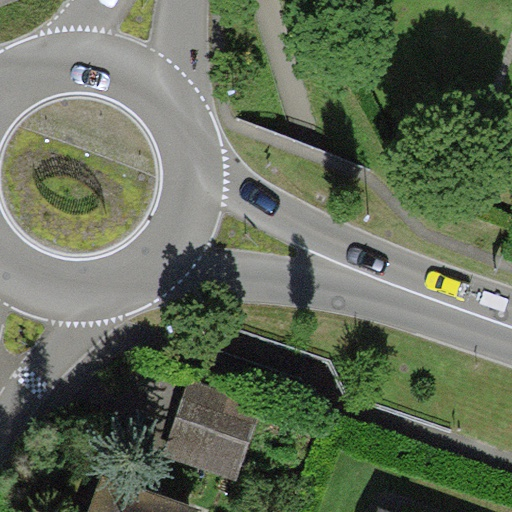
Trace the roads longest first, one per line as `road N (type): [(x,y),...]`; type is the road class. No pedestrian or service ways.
road 1 (secondary): [(511,327),(187,222)]
road 2 (secondary): [(31,280),(67,291),(104,289),(167,253),(187,222)]
road 3 (secondary): [(187,222),(196,187),(193,151),(156,89),(125,70)]
road 4 (secondary): [(125,70),(53,65),(0,97)]
